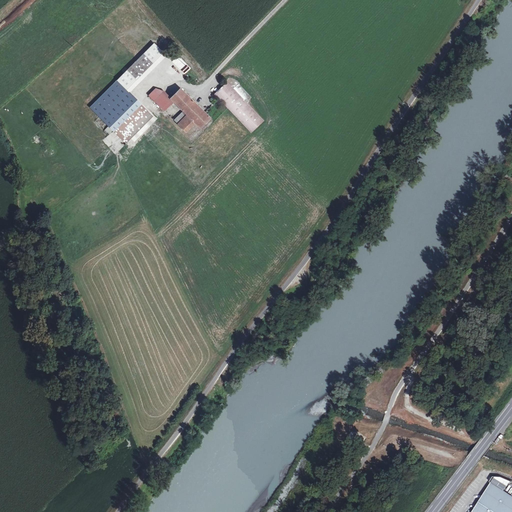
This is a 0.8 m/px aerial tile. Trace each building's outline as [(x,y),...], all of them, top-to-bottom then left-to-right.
[(152,63),(143,54),(127,70),(136,79),(152,63)] [(179,72),(171,77),(175,82),(176,83),(179,80),(180,82),(184,79),(179,72)] [(175,82),(171,77),(163,82),(165,86),(175,82)] [(106,123),(133,97),(117,81),(90,107),(106,123)] [(227,83),(215,95),(236,117),(251,132),(263,121),(248,105),(227,83)] [(181,88),(171,98),(173,100),(176,103),(186,94),(181,88)] [(154,101),(161,94),(156,89),(149,95),(154,101)] [(161,94),(154,101),(163,110),(168,105),(169,106),(172,103),(171,102),(170,104),(165,98),(168,95),(164,91),(161,94)] [(210,118),(186,94),(176,103),(184,111),(187,115),(178,125),(186,132),(195,123),(200,128),(210,118)] [(171,102),(173,100),(171,98),(168,95),(165,98),(170,104),(171,102)] [(153,116),(133,97),(106,123),(126,143),(153,116)] [(187,115),(184,111),(174,121),(178,125),(187,115)] [(198,128),(188,138),(192,142),(202,133),(198,128)] [(491,479),(488,483),(501,492),(504,487),(491,479)] [(488,483),(470,511),(511,511),(511,491),(509,496),(501,492),(488,483)]
